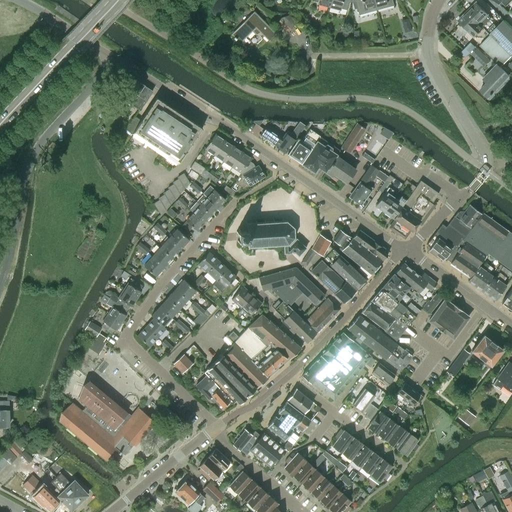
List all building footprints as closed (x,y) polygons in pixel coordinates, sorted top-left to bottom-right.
[(330,0),(328,6),(340,9),(340,8),(346,10),(348,2),(352,2),(351,0),(330,0)] [(358,15),(376,10),(373,0),(351,0),(352,2),(355,2),(358,15)] [(391,0),(373,0),(376,10),(393,5),(391,0)] [(476,2),(467,12),(482,27),(491,18),(487,15),(488,14),(476,2)] [(268,40),(275,34),(253,12),(230,34),(239,43),(251,31),(255,33),(257,30),(268,40)] [(482,27),(467,12),(458,21),(470,32),(470,31),(474,35),(482,27)] [(276,24),(287,33),(295,23),(283,14),(276,24)] [(511,28),(504,20),(490,35),(511,56),(511,55),(511,28)] [(480,45),(501,66),(511,56),(490,35),(480,45)] [(471,54),(484,67),(490,60),(477,48),(471,54)] [(480,90),(488,97),(509,76),(497,64),(486,75),(490,79),(480,90)] [(141,82),(140,79),(138,78),(135,78),(134,79),(134,78),(121,97),(140,109),(152,91),(144,85),(141,82)] [(186,151),(187,151),(202,128),(156,97),(141,120),(134,130),(151,142),(152,140),(164,148),(163,149),(180,161),(186,151)] [(123,133),(129,137),(141,120),(134,116),(123,133)] [(340,148),(349,153),(366,129),(357,124),(340,148)] [(291,137),(293,134),(294,132),(289,128),(287,130),(287,131),(281,139),(266,128),(261,135),(285,153),(294,140),(291,137)] [(320,136),(320,137),(320,136),(310,129),(302,141),(298,138),(287,154),(301,164),(320,136)] [(205,149),(214,155),(224,139),(215,133),(205,149)] [(340,150),(320,137),(320,136),(301,164),(314,173),(318,167),(325,172),(336,156),(340,150)] [(214,155),(223,161),(233,146),(224,139),(214,155)] [(223,161),(232,167),(242,152),(233,146),(223,161)] [(232,167),(241,173),(250,161),(249,161),(251,158),(242,152),(232,167)] [(364,152),(361,156),(372,163),(375,159),(364,152)] [(325,172),(332,177),(333,174),(346,183),(356,169),(337,156),(336,156),(325,172)] [(205,168),(194,161),(190,168),(200,175),(203,170),(204,169),(205,168)] [(253,164),(250,161),(241,173),(243,175),(244,178),(243,179),(242,180),(243,182),(243,183),(245,184),(247,184),(248,184),(249,186),(265,176),(258,166),(255,167),(253,164)] [(359,183),(350,196),(349,197),(360,205),(372,188),(366,184),(369,180),(371,181),(378,170),(370,165),(360,181),(363,183),(362,185),(359,183)] [(203,170),(200,175),(206,179),(208,177),(210,179),(213,176),(204,169),(203,170)] [(191,170),(190,171),(188,174),(195,179),(198,175),(191,170)] [(178,179),(185,188),(189,183),(183,173),(177,177),(178,179)] [(173,182),(174,184),(180,193),(185,188),(178,179),(173,182)] [(432,202),(438,193),(420,181),(415,187),(412,192),(393,219),(394,220),(389,227),(404,238),(409,230),(411,232),(417,223),(420,225),(434,204),(432,202)] [(175,199),(180,193),(174,184),(168,188),(169,189),(175,199)] [(218,207),(225,200),(210,185),(203,193),(204,194),(218,207)] [(384,212),(394,198),(390,195),(393,191),(388,188),(375,206),(384,212)] [(163,193),(164,194),(170,204),(175,199),(169,189),(163,193)] [(159,200),(166,209),(170,204),(164,194),(158,198),(159,200)] [(211,215),(218,207),(204,194),(196,202),(199,205),(199,204),(211,215)] [(180,205),(184,201),(180,197),(176,201),(180,205)] [(394,198),(384,212),(393,219),(405,200),(401,197),(398,201),(394,198)] [(161,214),(166,209),(159,200),(154,203),(161,214)] [(180,205),(184,209),(188,204),(184,201),(180,205)] [(211,215),(199,204),(199,205),(196,202),(189,210),(193,213),(204,223),(211,215)] [(454,216),(470,229),(482,214),(469,205),(461,215),(457,212),(454,216)] [(168,212),(176,219),(179,215),(171,208),(168,212)] [(186,221),(197,231),(204,223),(193,213),(186,221)] [(442,224),(425,245),(429,248),(428,250),(436,256),(441,260),(442,261),(445,256),(451,249),(454,251),(470,229),(454,216),(446,227),(442,224)] [(267,246),(275,246),(275,247),(276,247),(276,246),(283,245),(283,247),(284,247),(284,253),(290,253),(292,252),(294,254),(295,253),(299,256),(306,248),(295,238),(295,228),(287,221),(284,221),(284,220),(282,220),(283,221),(275,222),(275,220),(273,220),(273,222),(266,222),(266,221),(264,221),(264,222),(257,223),(257,221),(256,221),(256,223),(247,223),(247,222),(246,222),(246,230),(240,231),(239,229),(238,229),(238,231),(236,231),(237,233),(238,233),(239,240),(237,240),(237,242),(239,242),(239,244),(240,244),(240,242),(247,241),(247,249),(248,249),(248,247),(257,247),(257,248),(259,248),(258,247),(266,246),(266,248),(267,248),(267,246)] [(152,227),(158,232),(162,227),(157,222),(152,227)] [(167,231),(162,227),(158,232),(162,236),(167,231)] [(169,239),(180,249),(189,240),(177,229),(169,239)] [(363,247),(352,238),(348,236),(340,230),(333,240),(344,248),(342,250),(353,259),(353,260),(361,266),(359,269),(368,277),(382,262),(364,246),(363,247)] [(387,255),(383,252),(385,250),(369,239),(358,230),(352,238),(363,247),(364,246),(382,262),(387,255)] [(330,242),(320,235),(320,234),(311,249),(315,251),(322,256),(330,242)] [(169,239),(160,248),(172,258),(180,249),(169,239)] [(136,246),(141,251),(145,246),(140,241),(136,246)] [(450,262),(450,263),(470,277),(478,266),(485,256),(465,242),(450,262)] [(150,250),(145,246),(141,251),(145,255),(150,250)] [(172,258),(160,248),(152,257),(164,267),(172,258)] [(305,268),(315,251),(311,249),(301,264),(305,268)] [(207,272),(218,261),(209,252),(198,264),(207,272)] [(324,259),(347,280),(357,289),(366,280),(340,255),(336,259),(329,253),(324,259)] [(164,267),(152,257),(144,266),(155,277),(164,267)] [(316,278),(333,294),(345,282),(321,260),(311,270),(317,276),(316,278)] [(216,280),(227,269),(218,261),(207,272),(216,280)] [(394,273),(418,293),(424,286),(431,291),(436,284),(423,273),(420,277),(403,263),(394,273)] [(488,266),(485,264),(482,269),(478,266),(473,273),(470,277),(467,281),(474,286),(488,266)] [(481,290),(491,275),(488,273),(492,268),(488,266),(474,286),(481,290)] [(294,267),(259,278),(263,291),(270,289),(271,289),(283,301),(282,301),(288,307),(301,293),(315,306),(325,295),(307,278),(306,279),(298,271),(294,267)] [(236,276),(227,269),(216,280),(225,288),(236,276)] [(123,271),(120,277),(126,280),(129,275),(129,274),(123,271)] [(488,296),(502,275),(499,273),(495,278),(491,275),(481,290),(488,296)] [(197,279),(201,283),(205,279),(201,275),(197,279)] [(403,294),(407,297),(413,291),(393,275),(382,288),(398,301),(403,294)] [(506,285),(502,283),(506,278),(502,275),(488,296),(491,298),(495,301),(506,285)] [(142,286),(131,279),(130,278),(127,283),(123,291),(136,299),(141,292),(139,291),(142,286)] [(193,283),(197,288),(201,283),(197,279),(193,283)] [(175,289),(187,300),(196,291),(184,280),(175,289)] [(357,289),(347,280),(345,282),(333,294),(344,304),(357,289)] [(230,298),(239,306),(251,294),(242,285),(230,298)] [(511,286),(500,305),(511,312),(511,286)] [(406,308),(399,302),(398,301),(382,288),(377,294),(411,322),(416,316),(406,308)] [(175,289),(167,298),(179,309),(187,300),(175,289)] [(109,298),(112,300),(127,310),(130,305),(131,306),(136,299),(123,291),(118,298),(112,294),(109,298)] [(213,302),(218,297),(213,293),(209,298),(213,302)] [(260,302),(251,294),(239,306),(249,315),(252,311),(254,313),(259,308),(257,306),(260,302)] [(403,322),(408,325),(411,322),(377,294),(372,301),(402,322),(403,322)] [(430,313),(435,306),(442,298),(436,294),(430,301),(428,299),(422,307),(430,313)] [(126,315),(124,314),(127,310),(112,300),(109,298),(105,303),(112,308),(108,314),(121,322),(126,315)] [(167,298),(159,307),(171,318),(179,309),(167,298)] [(327,299),(317,310),(327,321),(338,310),(327,299)] [(453,338),(461,328),(468,317),(461,311),(461,310),(452,303),(451,304),(444,299),(429,320),(437,326),(436,327),(444,333),(445,332),(453,338)] [(196,310),(200,306),(194,301),(190,306),(196,310)] [(282,301),(274,310),(284,320),(281,322),(293,333),(295,332),(306,343),(315,333),(288,307),(282,301)] [(398,337),(408,325),(403,322),(402,322),(372,301),(362,313),(384,329),(381,333),(393,341),(396,344),(397,343),(395,342),(398,337)] [(406,308),(416,316),(420,311),(410,303),(406,308)] [(200,306),(196,310),(201,315),(205,311),(200,306)] [(163,326),(171,318),(159,307),(151,316),(153,318),(154,318),(163,326)] [(316,333),(327,321),(317,310),(306,322),(316,333)] [(116,330),(121,322),(108,314),(103,321),(104,322),(101,326),(112,333),(115,329),(116,330)] [(261,314),(248,327),(270,346),(271,344),(286,358),(287,360),(288,360),(289,360),(301,349),(261,314)] [(393,341),(381,333),(359,316),(348,329),(358,338),(356,340),(361,344),(362,342),(391,364),(400,371),(412,356),(396,344),(393,341)] [(166,328),(163,326),(154,318),(153,318),(146,327),(157,337),(166,328)] [(180,328),(183,324),(178,319),(174,323),(180,328)] [(96,337),(101,329),(89,321),(84,330),(96,337)] [(183,324),(180,328),(185,333),(189,329),(183,324)] [(157,337),(146,327),(137,336),(149,346),(157,337)] [(233,331),(228,336),(234,342),(233,343),(266,376),(286,358),(271,344),(270,346),(248,327),(239,337),(233,331)] [(85,345),(99,354),(105,344),(92,335),(85,345)] [(226,335),(222,339),(229,347),(233,343),(234,342),(228,336),(226,335)] [(331,345),(361,369),(371,357),(358,346),(355,343),(344,335),(342,335),(331,345)] [(503,350),(483,335),(471,351),(491,366),(503,350)] [(229,347),(222,354),(256,388),(263,382),(268,378),(266,376),(233,343),(229,347)] [(184,352),(188,356),(196,348),(193,344),(184,352)] [(354,377),(361,369),(331,345),(322,355),(336,366),(338,364),(354,377)] [(462,364),(467,357),(461,352),(456,359),(462,364)] [(173,364),(182,374),(193,364),(184,354),(173,364)] [(220,356),(213,363),(247,397),(256,388),(222,354),(220,356)] [(322,355),(318,359),(311,365),(341,391),(354,377),(338,364),(336,366),(322,355)] [(492,385),(496,388),(501,386),(511,393),(511,390),(511,364),(508,362),(492,385)] [(208,369),(204,372),(233,403),(237,400),(239,403),(240,403),(247,397),(213,363),(207,369),(208,369)] [(387,386),(395,376),(380,364),(371,374),(387,386)] [(311,365),(306,370),(301,376),(311,384),(312,382),(334,400),(341,391),(311,365)] [(230,401),(215,385),(206,376),(196,386),(208,399),(212,395),(223,407),(230,401)] [(124,456),(133,445),(135,447),(155,422),(138,408),(131,416),(127,412),(90,381),(90,382),(84,385),(81,392),(78,399),(86,406),(81,411),(73,404),(61,413),(61,415),(59,422),(110,463),(119,452),(124,456)] [(412,406),(420,396),(404,384),(396,394),(412,406)] [(295,389),(286,400),(303,414),(312,402),(295,389)] [(365,416),(370,420),(378,409),(369,403),(374,396),(364,389),(352,404),(363,412),(363,411),(367,413),(365,416)] [(303,431),(310,421),(286,402),(278,412),(281,414),(278,419),(275,416),(267,426),(285,440),(286,438),(293,443),(302,432),(301,431),(302,430),(303,431)] [(458,417),(469,425),(476,416),(465,408),(458,417)] [(367,426),(377,434),(389,418),(379,411),(367,426)] [(399,425),(389,418),(377,434),(387,441),(399,425)] [(409,432),(399,425),(387,441),(397,448),(409,432)] [(342,453),(353,437),(343,430),(343,431),(341,429),(334,437),(337,439),(332,446),(342,453)] [(284,450),(263,433),(261,436),(255,431),(252,435),(245,430),(232,446),(240,451),(246,455),(251,450),(263,461),(262,462),(270,468),(284,450)] [(409,432),(397,448),(407,455),(418,439),(409,432)] [(363,444),(353,437),(342,453),(351,460),(363,444)] [(286,441),(282,447),(288,451),(291,447),(290,444),(286,441)] [(13,442),(7,448),(13,454),(16,457),(19,454),(22,451),(13,442)] [(372,452),(363,444),(351,460),(361,468),(372,452)] [(207,458),(222,471),(230,463),(216,449),(207,458)] [(382,459),(372,452),(361,468),(370,475),(382,459)] [(293,476),(306,461),(297,453),(291,459),(289,457),(285,461),(287,464),(284,467),(293,476)] [(211,478),(213,481),(222,471),(207,458),(199,467),(200,469),(198,471),(208,480),(211,478)] [(382,459),(370,475),(380,482),(383,478),(386,480),(390,474),(388,472),(392,466),(382,459)] [(315,469),(306,461),(293,476),(302,484),(315,469)] [(324,477),(315,469),(302,484),(311,492),(324,477)] [(473,475),(477,482),(487,477),(483,470),(473,475)] [(228,486),(238,494),(251,480),(242,471),(228,486)] [(511,478),(508,471),(499,476),(507,491),(507,492),(510,490),(511,489),(511,478)] [(56,478),(51,483),(61,493),(58,496),(71,510),(80,502),(81,500),(83,501),(87,498),(86,496),(87,495),(74,481),(71,484),(61,473),(56,478)] [(23,485),(33,495),(43,486),(33,475),(23,485)] [(333,485),(324,477),(311,492),(320,500),(333,485)] [(198,504),(204,498),(184,480),(174,491),(187,503),(189,505),(186,508),(190,511),(194,511),(200,506),(198,504)] [(260,488),(251,480),(238,494),(246,502),(260,488)] [(202,489),(214,500),(216,502),(223,495),(208,481),(202,489)] [(44,505),(49,510),(59,501),(43,485),(43,486),(33,495),(32,497),(42,506),(44,505)] [(342,493),(333,485),(320,500),(329,508),(342,493)] [(269,496),(260,488),(246,502),(255,511),(269,496)] [(497,511),(493,504),(497,502),(491,490),(486,493),(484,492),(481,493),(483,497),(485,502),(490,511),(499,511),(499,510),(497,511)] [(507,491),(500,494),(500,495),(502,499),(504,504),(508,511),(511,511),(511,493),(510,490),(507,492),(507,491)] [(342,493),(329,508),(333,511),(341,511),(343,511),(344,511),(346,511),(350,508),(348,506),(351,502),(342,493)] [(485,502),(483,497),(481,493),(482,495),(475,499),(481,511),(490,511),(485,502)] [(276,507),(278,505),(269,496),(255,511),(256,511),(270,511),(275,507),(276,507)] [(475,511),(471,503),(459,509),(460,511),(475,511)]
